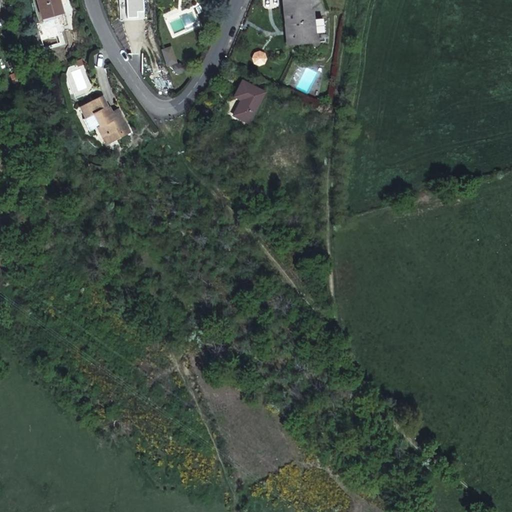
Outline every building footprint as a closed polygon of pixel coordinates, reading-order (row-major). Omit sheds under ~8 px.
[(36,0),(38,6),(42,5),(45,17),(62,12),(58,0),(36,0)] [(282,0),(283,14),(287,13),(290,43),(313,41),(311,10),(307,10),(306,0),(282,0)] [(248,122),(264,92),(242,80),(234,96),(241,100),(233,115),(248,122)] [(98,129),(102,137),(116,130),(120,138),(130,133),(119,110),(109,114),(106,109),(108,108),(103,97),(80,108),(86,120),(84,121),(90,133),(98,129)] [(116,130),(102,137),(105,145),(120,138),(116,130)]
